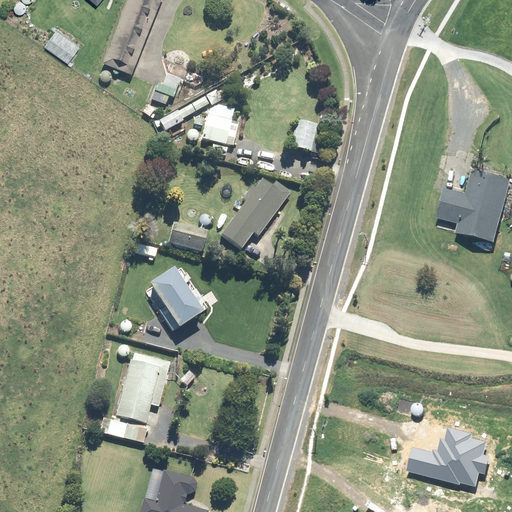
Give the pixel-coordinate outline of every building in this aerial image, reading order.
[(130,80),(163,0),(161,0),(129,0),(102,69),(130,80)] [(33,38),(69,64),(76,54),(81,58),(86,52),(45,22),(33,38)] [(90,38),(82,38),(82,47),(90,47),(90,38)] [(161,89),(176,95),(181,82),(166,76),(161,89)] [(181,121),(201,110),(197,103),(177,114),(181,121)] [(200,144),(225,150),(225,148),(232,150),(238,127),(231,125),(234,113),(218,109),(209,114),(208,119),(207,119),(200,144)] [(166,136),(180,129),(173,115),(159,123),(166,136)] [(193,127),(201,130),(203,124),(205,124),(206,118),(203,117),(201,123),(194,122),(193,127)] [(318,159),(323,140),(315,138),(310,157),(318,159)] [(495,249),(511,185),(472,175),(466,198),(445,193),(437,223),(459,229),(456,239),(495,249)] [(258,242),(290,197),(277,187),(272,193),(261,185),(255,193),(252,190),(241,204),(245,207),(220,240),(241,255),(253,238),(258,242)] [(207,236),(173,227),(167,247),(201,256),(207,236)] [(139,269),(143,250),(135,249),(131,268),(139,269)] [(149,293),(177,337),(201,322),(173,277),(149,293)] [(130,365),(115,420),(128,424),(127,428),(103,422),(99,437),(143,448),(147,433),(145,429),(151,409),(158,411),(170,367),(134,357),(132,365),(130,365)] [(188,374),(179,384),(186,390),(195,381),(188,374)] [(206,391),(196,382),(190,388),(200,397),(206,391)] [(200,414),(184,409),(179,425),(195,430),(200,414)] [(413,446),(407,470),(460,484),(461,482),(476,486),(480,472),(484,474),(489,455),(482,453),(485,442),(470,438),(471,435),(448,428),(445,439),(441,438),(437,452),(413,446)] [(140,511),(193,511),(182,509),(183,507),(184,508),(186,499),(188,499),(194,496),(196,489),(192,483),(163,474),(163,476),(152,473),(144,504),(143,503),(140,511)]
